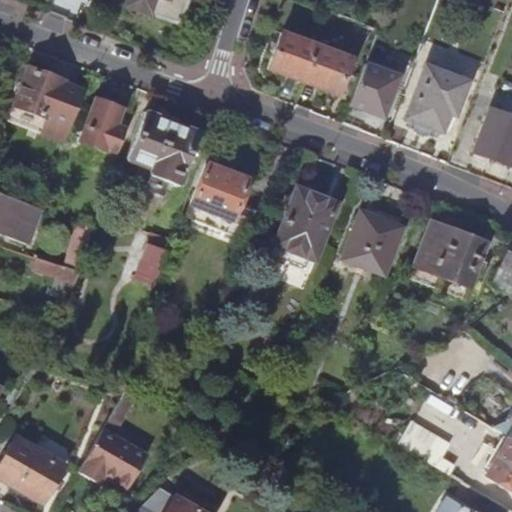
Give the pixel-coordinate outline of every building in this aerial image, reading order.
[(125,0),(124,8),(176,28),(185,0),(125,0)] [(314,50),(280,38),(267,73),(300,85),(314,50)] [(349,64),(314,50),(300,85),(335,98),(349,64)] [(401,83),(363,68),(347,108),(381,121),(389,101),(393,103),(401,83)] [(450,123),(465,86),(422,70),(403,122),(438,136),(444,120),(450,123)] [(79,95),(59,87),(60,85),(24,71),(10,108),(44,121),(37,136),(61,145),(79,95)] [(76,142),(115,157),(123,133),(113,128),(118,111),(91,102),(76,142)] [(508,169),(511,160),(511,122),(488,113),(472,156),(508,169)] [(174,191),(196,138),(141,116),(123,162),(148,172),(146,179),(174,191)] [(237,207),(247,183),(206,167),(189,209),(185,220),(226,236),(242,242),(254,214),(237,207)] [(295,190),(268,258),(301,271),(305,261),(312,263),(335,206),(295,190)] [(0,241),(23,250),(36,215),(0,201),(0,241)] [(381,278),(398,231),(357,214),(339,262),(381,278)] [(466,290),(483,247),(429,226),(412,270),(466,290)] [(139,265),(157,273),(164,255),(145,248),(139,265)] [(511,294),(511,259),(505,257),(490,289),(509,297),(511,294)] [(31,275),(72,290),(75,279),(35,265),(31,275)] [(511,381),(511,369),(508,367),(502,374),(511,381)] [(131,405),(120,398),(104,426),(116,433),(131,405)] [(511,494),(511,442),(506,440),(454,408),(449,417),(502,447),(484,479),(511,494)] [(410,426),(396,448),(445,476),(446,477),(459,456),(410,426)] [(146,459),(100,433),(77,476),(99,489),(104,479),(128,493),(146,459)] [(0,484),(41,507),(66,463),(16,436),(0,463),(0,484)] [(190,511),(177,505),(157,493),(138,511),(190,511)] [(204,511),(181,499),(177,505),(190,511),(204,511)] [(463,511),(444,500),(436,511),(463,511)]
